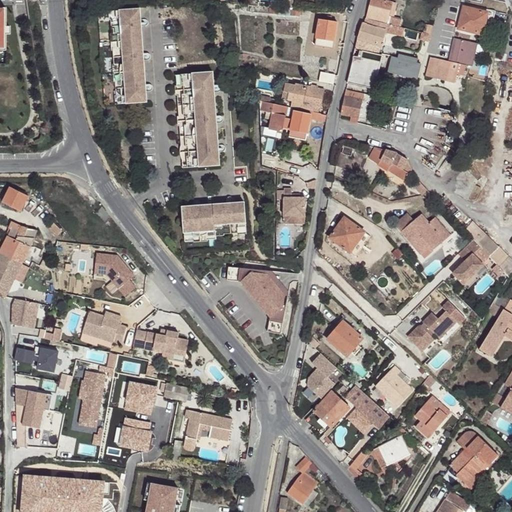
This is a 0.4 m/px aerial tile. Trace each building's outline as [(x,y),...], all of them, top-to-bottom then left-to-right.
[(393,3),(383,0),(371,0),(366,19),(387,24),(391,25),(400,27),(402,19),(393,16),(390,15),(393,3)] [(488,13),(463,7),(458,29),(483,35),(488,13)] [(483,35),(482,38),(488,40),(495,11),(489,10),(488,13),(483,35)] [(99,16),(110,109),(138,106),(137,95),(141,95),(143,93),(144,91),(143,88),(140,88),(136,88),(134,63),(137,63),(139,62),(140,59),(139,57),(136,56),(133,57),(129,29),(133,29),(134,28),(135,26),(134,23),(132,22),(129,22),(127,12),(99,16)] [(326,22),(320,21),(316,47),(333,49),(337,24),(331,23),(332,18),(327,17),(326,22)] [(364,24),(362,24),(358,39),(382,47),(383,46),(385,44),(385,42),(386,40),(386,39),(385,36),(387,24),(366,19),(364,24)] [(455,39),(450,62),(466,66),(472,68),(478,45),(455,39)] [(358,57),(354,56),(348,82),(374,88),(381,56),(360,51),(358,57)] [(398,59),(392,57),(389,72),(417,79),(421,65),(417,64),(418,60),(399,55),(398,59)] [(450,62),(431,58),(426,76),(455,83),(457,74),(464,76),(466,66),(450,62)] [(322,73),(320,82),(334,85),(336,76),(322,73)] [(204,74),(174,77),(185,171),(215,168),(213,154),(217,153),(219,152),(220,150),(219,148),(217,147),(213,147),(210,125),(214,125),(215,124),(216,121),(215,119),(213,118),(209,118),(206,94),(211,93),(213,91),(212,89),(210,87),(206,87),(204,74)] [(185,171),(174,77),(166,78),(178,172),(185,171)] [(295,88),(292,102),(290,107),(314,111),(315,108),(321,109),(325,91),(295,86),(295,88)] [(282,100),(292,102),(295,88),(285,87),(282,100)] [(351,117),(359,118),(361,110),(363,101),(364,94),(347,90),(341,115),(351,117)] [(369,102),(363,101),(361,110),(367,112),(369,102)] [(260,102),(259,102),(260,112),(273,114),(269,129),(277,130),(277,132),(283,133),(283,129),(286,119),(288,108),(270,105),(260,102)] [(293,120),(286,119),(283,129),(291,131),(308,134),(310,119),(311,115),(294,111),(293,120)] [(291,131),(289,138),(306,141),(308,134),(291,131)] [(369,159),(378,165),(389,172),(389,171),(405,181),(412,170),(407,161),(408,160),(397,154),(396,153),(396,154),(375,148),(369,159)] [(271,166),(271,157),(262,157),(262,166),(271,166)] [(317,190),(318,182),(316,181),(307,185),(309,190),(317,190)] [(28,198),(10,189),(2,204),(20,213),(28,198)] [(291,190),(283,190),(284,225),(305,224),(305,199),(300,198),(291,199),(291,196),(291,190)] [(184,247),(194,246),(193,242),(216,240),(215,237),(246,233),(242,205),(232,206),(231,202),(229,200),(226,200),(224,202),(225,207),(203,209),(203,210),(197,211),(197,206),(196,205),(194,204),(191,205),(189,207),(190,211),(188,212),(188,211),(180,212),(184,247)] [(433,244),(436,248),(450,235),(435,218),(429,223),(422,215),(414,221),(407,214),(395,225),(420,254),(433,244)] [(330,238),(350,252),(365,232),(345,218),(330,238)] [(474,220),(464,229),(480,247),(489,256),(499,247),(474,220)] [(0,295),(6,300),(33,242),(36,232),(24,229),(14,224),(11,230),(13,231),(0,254),(0,295)] [(51,232),(56,237),(61,231),(54,225),(52,227),(54,229),(51,232)] [(371,236),(365,232),(350,252),(356,257),(371,236)] [(472,239),(458,254),(465,261),(453,273),(464,284),(483,264),(473,254),(480,247),(472,239)] [(420,254),(424,258),(436,248),(433,244),(420,254)] [(119,257),(95,254),(93,274),(109,276),(126,297),(137,289),(130,281),(134,278),(129,272),(130,271),(119,257)] [(498,256),(493,261),(498,266),(502,262),(498,256)] [(511,260),(508,257),(502,262),(498,266),(509,277),(511,274),(511,260)] [(272,319),(270,333),(282,336),(293,283),(286,274),(230,268),(229,282),(242,283),(272,319)] [(301,284),(302,275),(286,274),(293,283),(301,284)] [(511,314),(508,312),(511,304),(511,300),(501,294),(496,302),(494,304),(499,307),(493,316),(498,318),(480,349),(488,355),(495,344),(498,346),(504,335),(508,329),(511,331),(511,314)] [(13,307),(13,331),(28,334),(31,335),(32,335),(35,321),(34,321),(38,306),(17,299),(13,307)] [(443,330),(446,333),(457,323),(459,325),(465,319),(448,302),(442,308),(446,312),(438,320),(432,314),(423,323),(425,325),(422,328),(422,327),(421,327),(420,326),(420,327),(419,327),(418,327),(408,337),(422,352),(434,340),(431,337),(434,334),(436,336),(440,332),(443,330)] [(494,302),(488,312),(493,316),(499,307),(494,304),(496,302),(494,302)] [(37,338),(45,340),(46,335),(51,315),(43,313),(37,338)] [(121,324),(105,318),(105,321),(102,320),(102,317),(90,313),(83,334),(122,347),(128,329),(120,326),(121,324)] [(107,313),(105,318),(121,324),(123,318),(107,313)] [(328,339),(347,356),(351,352),(357,345),(363,338),(343,321),(328,339)] [(55,330),(52,342),(60,344),(63,332),(55,330)] [(440,332),(436,336),(439,340),(446,333),(443,330),(440,332)] [(139,332),(135,349),(166,355),(177,357),(177,355),(188,358),(192,343),(181,340),(182,335),(170,333),(169,338),(163,336),(139,332)] [(498,346),(495,344),(488,355),(491,357),(498,346)] [(361,348),(357,345),(351,352),(355,355),(361,348)] [(36,352),(18,349),(15,361),(34,365),(34,361),(39,362),(38,369),(55,373),(59,352),(42,349),(40,357),(35,356),(36,352)] [(337,368),(322,354),(313,364),(319,369),(310,378),(308,386),(322,399),(336,384),(329,377),(337,368)] [(177,357),(166,355),(165,360),(187,364),(188,358),(177,355),(177,357)] [(376,386),(398,407),(413,390),(407,385),(406,386),(396,376),(400,372),(395,366),(376,386)] [(107,375),(88,372),(86,382),(83,382),(80,399),(85,400),(89,400),(88,405),(84,404),(81,420),(98,423),(107,375)] [(406,376),(400,372),(396,376),(406,386),(407,385),(402,380),(406,376)] [(511,373),(505,385),(511,388),(506,399),(501,408),(511,414),(511,373)] [(64,374),(60,389),(70,391),(74,377),(64,374)] [(429,375),(423,384),(429,389),(435,381),(429,375)] [(139,382),(139,392),(178,393),(178,382),(139,382)] [(356,385),(345,397),(379,429),(390,416),(356,385)] [(15,388),(15,404),(45,410),(50,411),(51,395),(15,388)] [(328,424),(334,429),(343,419),(344,421),(355,409),(351,406),(350,408),(332,392),(314,411),(321,417),(328,424)] [(498,394),(492,403),(501,408),(506,399),(498,394)] [(415,416),(421,421),(415,427),(429,439),(448,417),(442,412),(446,408),(432,396),(415,416)] [(45,410),(15,404),(14,447),(23,448),(27,428),(41,431),(45,410)] [(446,408),(442,412),(448,417),(451,413),(446,408)] [(187,411),(185,418),(190,420),(186,438),(184,447),(185,449),(187,451),(188,452),(189,452),(191,452),(193,451),(194,451),(195,449),(197,440),(200,425),(211,428),(209,438),(228,441),(233,420),(207,415),(207,418),(202,416),(202,414),(187,411)] [(325,428),(328,424),(321,417),(318,421),(325,428)] [(190,420),(185,418),(181,437),(186,438),(190,420)] [(98,423),(81,420),(80,425),(97,428),(98,423)] [(197,440),(227,446),(228,441),(209,438),(211,428),(200,425),(197,440)] [(388,426),(383,433),(387,440),(394,437),(388,426)] [(450,466),(458,473),(456,475),(467,485),(496,453),(475,433),(473,432),(472,431),(471,431),(469,431),(468,431),(466,432),(465,433),(457,442),(465,450),(450,466)] [(372,450),(382,469),(411,454),(401,435),(372,450)] [(176,442),(172,461),(179,462),(184,443),(176,442)] [(350,467),(355,471),(357,469),(367,455),(362,451),(350,467)] [(496,453),(467,485),(470,488),(500,456),(496,453)] [(319,469),(307,456),(297,467),(302,472),(309,466),(315,472),(319,469)] [(304,472),(287,492),(302,504),(318,484),(304,472)] [(42,477),(25,475),(22,511),(49,511),(50,511),(58,511),(101,511),(104,482),(87,481),(87,484),(73,483),(74,479),(56,478),(55,481),(42,480),(42,477)] [(148,482),(144,500),(149,501),(152,502),(156,484),(148,482)] [(180,511),(181,505),(176,504),(179,488),(156,484),(152,502),(149,501),(147,511),(180,511)] [(440,488),(434,498),(440,502),(447,492),(440,488)] [(282,496),(278,511),(285,511),(286,511),(289,498),(282,496)] [(464,511),(445,499),(436,511),(464,511)]
